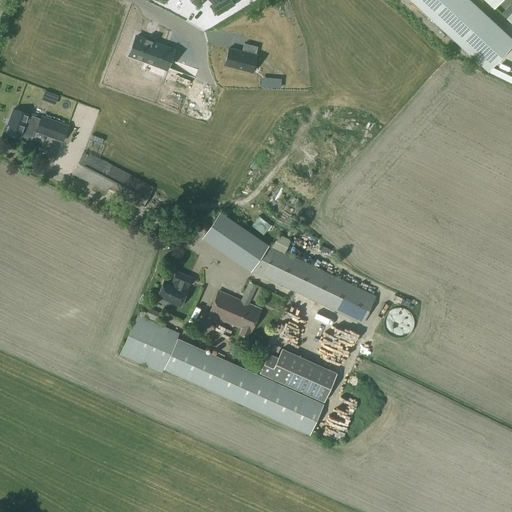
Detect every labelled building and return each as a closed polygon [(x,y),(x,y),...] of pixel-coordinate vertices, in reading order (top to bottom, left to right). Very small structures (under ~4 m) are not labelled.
[(187,0),(195,8),(202,0),(205,0),(211,6),(209,8),(215,17),(232,6),(228,0),(220,0),(217,2),(214,0),(187,0)] [(511,44),(511,38),(469,0),(408,0),(487,72),(511,44)] [(484,0),(494,8),(501,0),(484,0)] [(136,36),(129,55),(153,63),(155,59),(167,63),(172,50),(159,46),(160,44),(152,41),(146,38),(145,39),(136,36)] [(406,48),(409,41),(399,37),(396,44),(406,48)] [(256,55),(255,55),(257,47),(244,44),(242,51),(228,48),(224,65),(252,72),(256,55)] [(111,73),(119,79),(123,73),(115,67),(111,73)] [(57,96),(45,91),(42,100),(54,104),(57,96)] [(148,95),(163,101),(165,96),(150,91),(148,95)] [(11,121),(7,133),(19,138),(22,130),(31,134),(32,134),(34,128),(37,129),(36,131),(62,141),(68,126),(41,116),(40,120),(27,115),(13,109),(9,120),(11,121)] [(134,113),(132,117),(146,123),(148,118),(134,113)] [(169,149),(169,145),(124,128),(110,123),(107,123),(103,121),(95,121),(91,131),(91,134),(101,138),(101,142),(106,142),(106,145),(115,145),(114,156),(132,163),(153,163),(153,156),(161,159),(165,159),(169,149)] [(213,126),(245,138),(247,132),(215,121),(213,126)] [(198,133),(203,135),(206,125),(193,122),(192,126),(199,128),(198,133)] [(273,148),(277,136),(273,135),(271,141),(260,137),(258,143),(273,148)] [(153,187),(84,151),(73,172),(141,209),(153,187)] [(312,173),(312,163),(296,163),(296,171),(290,172),(290,182),(299,182),(299,173),(312,173)] [(264,216),(276,204),(268,195),(255,206),(264,216)] [(361,323),(375,296),(268,245),(228,218),(218,212),(209,227),(206,222),(187,221),(183,225),(183,232),(186,236),(202,236),(201,237),(210,244),(210,245),(249,272),(361,323)] [(156,297),(180,307),(188,290),(186,289),(187,287),(188,288),(192,277),(176,270),(171,280),(172,281),(172,282),(164,278),(156,297)] [(240,301),(218,291),(208,315),(240,329),(238,334),(247,338),(249,333),(260,309),(249,304),(257,286),(249,282),(243,294),(243,295),(240,301)] [(145,306),(142,315),(153,320),(157,311),(145,306)] [(305,320),(303,308),(289,310),(291,321),(280,323),(281,330),(288,329),(289,333),(301,331),(299,320),(305,320)] [(399,332),(404,334),(411,316),(388,308),(385,316),(386,317),(384,323),(381,331),(398,337),(399,332)] [(172,373),(224,396),(309,434),(322,404),(198,349),(200,343),(188,337),(185,343),(177,338),(179,333),(138,314),(119,355),(170,378),(172,373)] [(341,350),(343,338),(333,332),(329,329),(330,327),(323,322),(318,329),(336,340),(319,337),(317,336),(316,341),(322,342),(329,346),(327,349),(318,348),(316,358),(322,358),(329,363),(333,363),(339,353),(341,350)] [(260,372),(324,401),(336,373),(282,348),(278,357),(268,353),(260,372)]
